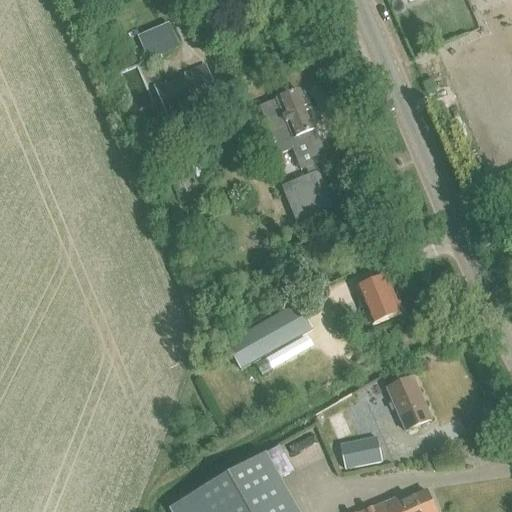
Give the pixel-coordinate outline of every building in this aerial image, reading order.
[(145,57),(173,46),(167,32),(140,43),(145,57)] [(155,88),(167,119),(217,99),(205,68),(155,88)] [(300,173),(305,171),(308,178),(281,189),(296,225),(295,226),(295,227),(334,212),(316,166),(326,162),(320,147),(321,147),(299,93),(260,109),(279,156),(292,151),(300,173)] [(197,180),(207,175),(200,158),(190,163),(197,180)] [(357,291),(372,328),(401,316),(385,279),(357,291)] [(298,307),(226,347),(240,372),(312,332),(298,307)] [(386,392),(405,434),(431,422),(413,380),(386,392)] [(376,440),(340,448),(345,472),(381,464),(376,440)] [(296,511),(265,457),(170,511),(296,511)] [(434,511),(426,493),(397,506),(395,502),(370,511),(434,511)]
